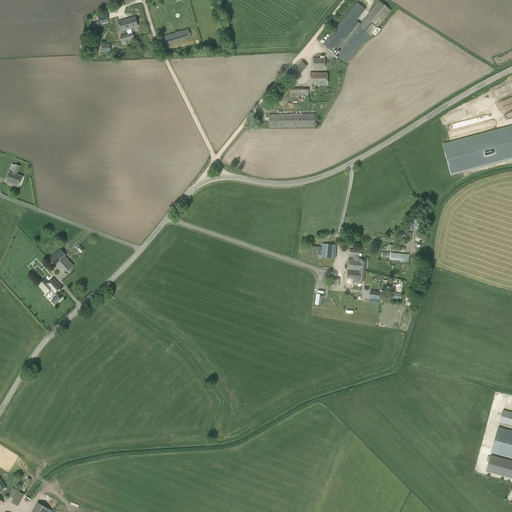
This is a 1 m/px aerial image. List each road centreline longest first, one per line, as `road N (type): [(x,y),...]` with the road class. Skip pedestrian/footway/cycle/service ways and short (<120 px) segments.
road 1 (tertiary): [(0,412),(38,350),(195,186),(228,176),(280,185),(321,178),(511,70)]
road 2 (track): [(345,0),(195,186)]
road 3 (track): [(228,176),(157,47),(142,0)]
